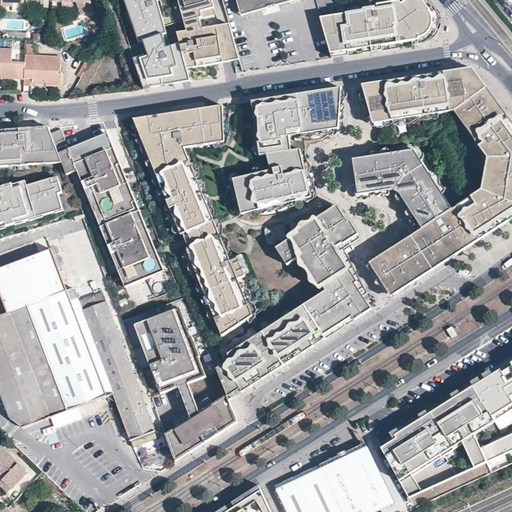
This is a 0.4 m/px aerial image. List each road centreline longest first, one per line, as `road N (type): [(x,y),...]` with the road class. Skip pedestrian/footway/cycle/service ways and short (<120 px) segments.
road 1 (residential): [(486,50),(92,109),(0,115)]
road 2 (primary): [(511,261),(117,511)]
road 3 (primary): [(197,511),(511,312)]
